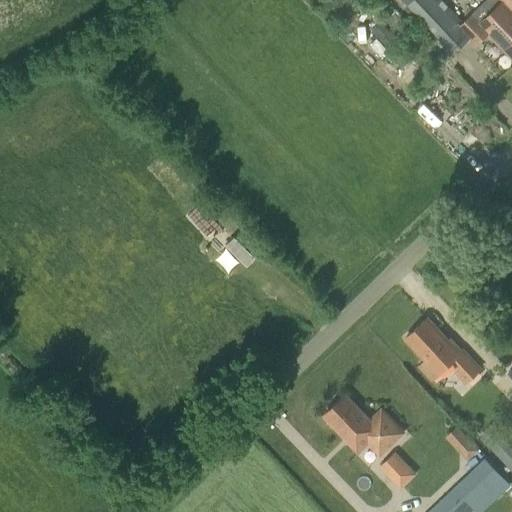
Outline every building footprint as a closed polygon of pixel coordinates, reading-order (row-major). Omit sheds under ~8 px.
[(397,0),(436,42),(460,19),(442,0),(397,0)] [(511,0),(488,0),(461,26),(459,28),(469,38),(476,45),(489,32),(511,56),(511,0)] [(389,6),(381,14),(395,29),(403,22),(389,6)] [(433,379),(450,363),(467,381),(480,370),(462,351),(459,353),(426,318),(406,337),(427,359),(420,365),(433,379)] [(370,443),(380,454),(403,432),(382,410),(370,421),(345,395),(325,414),(360,452),(370,443)] [(478,436),(511,471),(511,470),(511,449),(489,425),(478,436)] [(478,450),(457,426),(445,436),(467,461),(478,450)] [(394,450),(378,466),(400,489),(416,473),(394,450)] [(484,457),(426,511),(480,511),(510,484),(484,457)]
